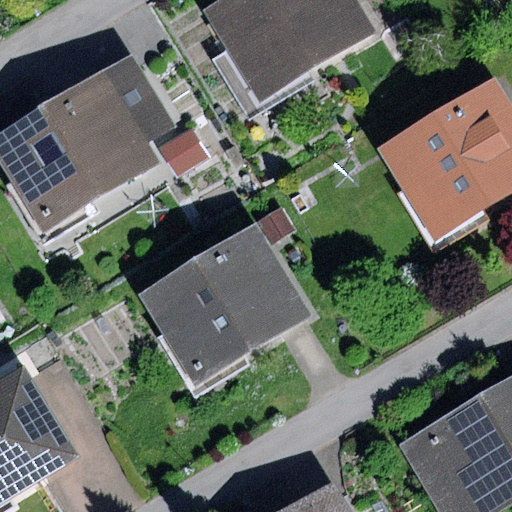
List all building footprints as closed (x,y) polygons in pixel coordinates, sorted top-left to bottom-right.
[(357,0),(221,0),(205,10),(259,103),(377,34),(357,0)] [(134,57),(0,135),(0,160),(44,235),(162,166),(149,143),(176,127),(134,57)] [(511,101),(497,77),(378,149),(436,243),(511,197),(511,101)] [(192,129),(167,143),(185,176),(211,162),(192,129)] [(257,223),(138,293),(192,385),(311,315),(257,223)] [(27,368),(0,383),(0,508),(82,460),(27,368)] [(511,379),(402,445),(441,511),(504,511),(511,508),(511,379)] [(351,511),(334,483),(285,511),(351,511)]
